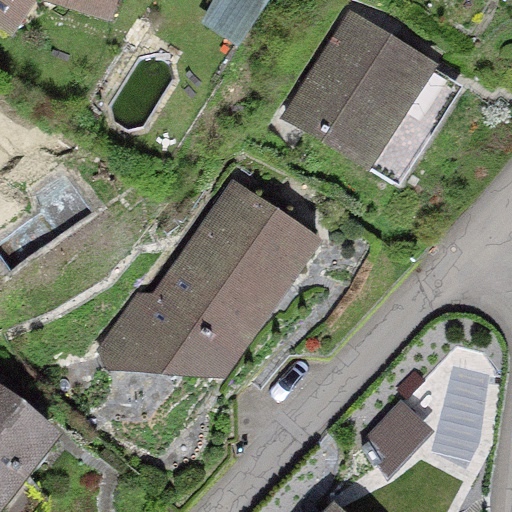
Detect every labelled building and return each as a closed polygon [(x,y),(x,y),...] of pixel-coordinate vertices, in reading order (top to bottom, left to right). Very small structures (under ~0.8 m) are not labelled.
[(71,0),(118,12),(121,0),(71,0)] [(454,87),(349,17),(284,115),(389,184),(454,87)] [(311,245),(236,192),(158,304),(137,299),(121,320),(143,322),(166,370),(219,375),(281,282),(284,284),(311,245)] [(0,502),(49,442),(0,401),(0,502)] [(401,408),(361,448),(374,468),(417,443),(427,433),(401,408)]
